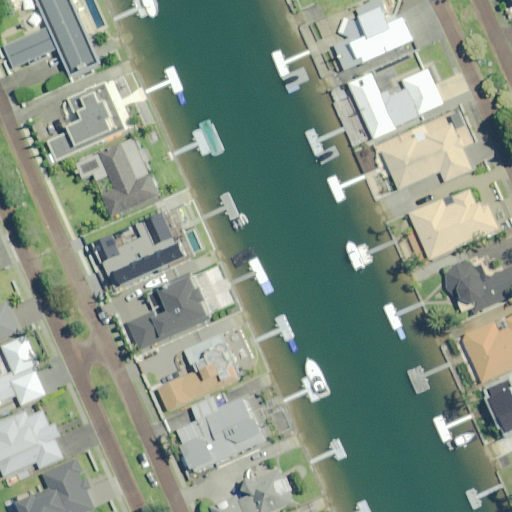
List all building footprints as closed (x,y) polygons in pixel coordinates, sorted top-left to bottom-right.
[(40,0),(52,26),(6,47),(15,69),(31,62),(33,66),(52,57),(51,53),(62,48),(74,77),(105,64),(76,0),(40,0)] [(394,24),(383,0),(382,0),(357,11),(360,17),(341,25),(348,41),(337,45),(348,71),(417,41),(407,18),(394,24)] [(447,105),(431,69),(405,81),(409,90),(398,96),(395,89),(384,94),(375,74),(352,85),(377,140),(399,130),(398,128),(447,105)] [(75,131),(51,141),(60,162),(119,136),(130,131),(109,82),(97,87),(71,99),(78,114),(82,123),(73,127),(75,131)] [(475,171),(466,150),(470,148),(465,137),(461,139),(457,131),(470,125),(463,109),(381,145),(401,191),(443,172),(448,183),(475,171)] [(78,165),(85,181),(97,176),(100,182),(113,176),(119,190),(107,196),(117,217),(142,205),(163,196),(153,174),(136,138),(125,143),(102,154),(78,165)] [(479,207),(472,190),(455,198),(458,204),(450,208),(446,200),(411,215),(423,244),(430,261),(502,231),(489,203),(479,207)] [(168,268),(173,260),(186,255),(182,244),(174,225),(162,230),(158,220),(144,225),(142,220),(120,228),(119,225),(98,233),(105,250),(126,242),(133,259),(116,266),(123,286),(168,268)] [(472,310),(474,315),(511,298),(511,268),(494,276),(490,267),(486,269),(484,265),(478,267),(476,265),(473,264),(470,263),(467,262),(464,262),(461,263),(458,264),(455,266),(453,268),(451,270),(449,273),(448,276),(448,279),(448,282),(449,285),(450,288),(451,291),(454,293),(456,295),(458,296),(466,313),(468,312),(472,310)] [(209,299),(198,274),(151,295),(159,311),(131,324),(144,352),(169,341),(167,337),(217,315),(209,299)] [(12,304),(0,308),(0,342),(24,332),(12,304)] [(511,318),(508,321),(511,329),(502,333),(497,323),(465,338),(485,383),(511,371),(511,318)] [(5,347),(15,371),(2,377),(0,371),(0,409),(6,407),(4,403),(20,397),(24,407),(50,396),(38,368),(43,366),(30,336),(5,347)] [(243,379),(224,337),(189,353),(198,372),(161,389),(171,412),(243,379)] [(221,409),(216,397),(194,407),(201,423),(178,432),(194,471),(222,460),(222,462),(269,443),(250,397),(221,409)] [(0,458),(8,477),(9,476),(13,485),(34,476),(30,467),(40,463),(43,469),(67,459),(58,440),(64,437),(59,425),(52,427),(46,412),(31,419),(29,415),(0,427),(0,458)] [(91,492),(96,490),(91,479),(86,481),(78,461),(46,475),(53,490),(37,496),(9,508),(10,511),(97,511),(99,511),(91,492)] [(274,511),(296,503),(282,469),(253,481),(258,494),(239,502),(237,498),(213,508),(214,511),(274,511)]
